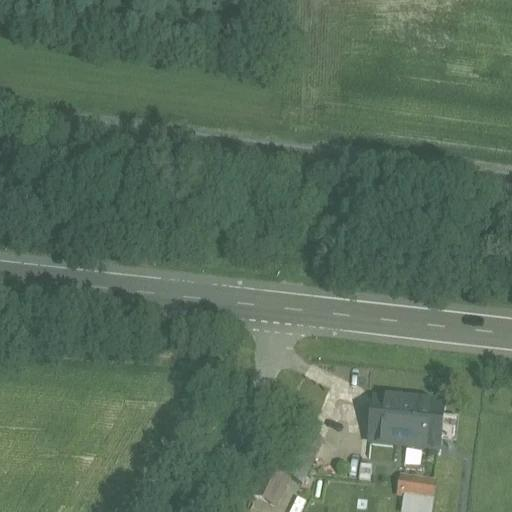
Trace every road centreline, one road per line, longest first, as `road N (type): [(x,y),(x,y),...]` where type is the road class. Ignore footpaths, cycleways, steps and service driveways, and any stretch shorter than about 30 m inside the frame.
road 1 (secondary): [(0,278),(280,310)]
road 2 (secondary): [(280,310),(511,336)]
road 3 (unclassified): [(185,511),(263,383),(280,310)]
